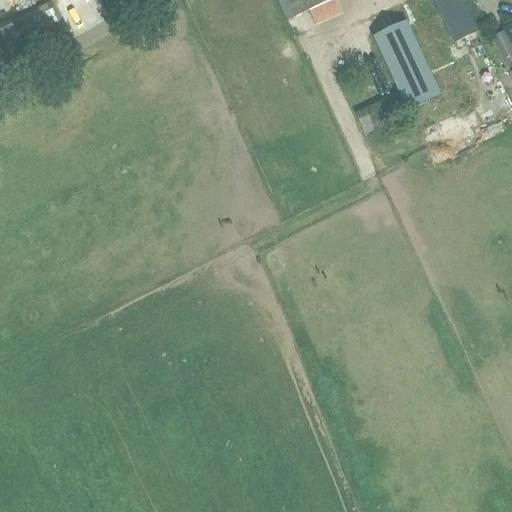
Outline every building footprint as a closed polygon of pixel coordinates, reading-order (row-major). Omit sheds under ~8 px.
[(278,0),(288,21),(335,0),(278,0)] [(435,0),(455,44),(479,33),(463,0),(435,0)] [(19,40),(55,24),(47,6),(11,22),(19,40)] [(406,22),(374,37),(408,112),(441,97),(406,22)] [(396,98),(357,117),(367,137),(406,118),(396,98)]
